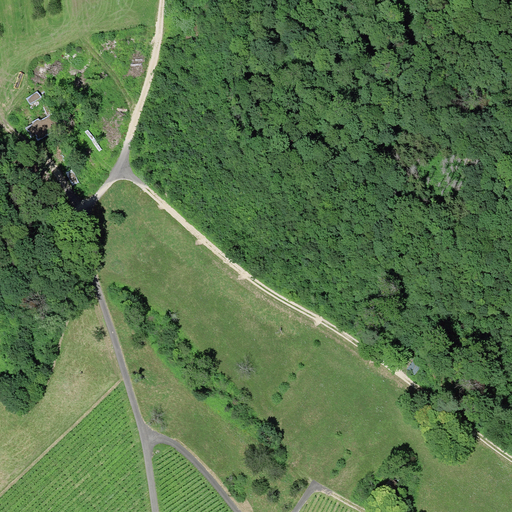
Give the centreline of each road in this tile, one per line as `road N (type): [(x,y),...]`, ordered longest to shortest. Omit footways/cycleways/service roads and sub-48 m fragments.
road 1 (track): [(511,459),(252,281),(121,158)]
road 2 (track): [(154,511),(145,436),(91,267),(89,213)]
road 3 (track): [(89,213),(121,158),(147,83),(162,0)]
road 4 (track): [(89,213),(42,172),(0,106)]
road 5 (track): [(145,436),(177,447),(236,511)]
